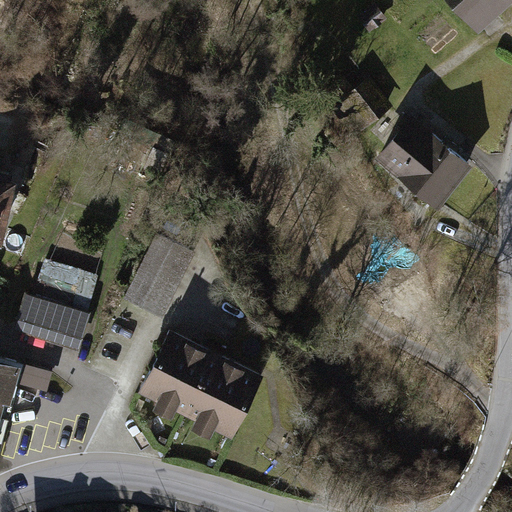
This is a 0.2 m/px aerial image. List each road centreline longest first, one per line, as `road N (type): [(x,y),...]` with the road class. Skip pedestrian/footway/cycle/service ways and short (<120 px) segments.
road 1 (track): [(503,420),(457,366),(362,318),(318,273),(240,0)]
road 2 (unclassified): [(0,498),(50,477),(106,470),(170,477),(272,511)]
road 3 (unknown): [(106,470),(146,327),(197,242)]
road 4 (unclassified): [(459,511),(511,389)]
